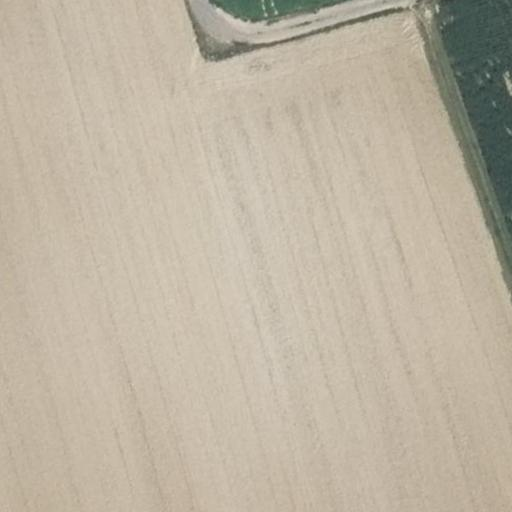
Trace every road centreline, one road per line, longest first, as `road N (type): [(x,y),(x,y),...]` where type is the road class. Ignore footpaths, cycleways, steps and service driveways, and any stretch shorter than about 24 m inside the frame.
road 1 (track): [(428,0),(511,251)]
road 2 (track): [(386,0),(245,35),(211,26),(199,0)]
